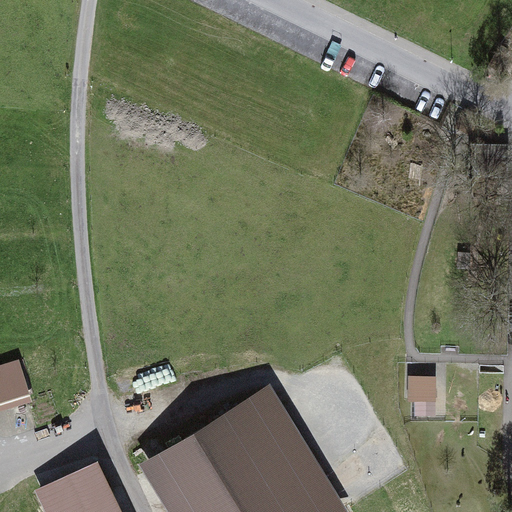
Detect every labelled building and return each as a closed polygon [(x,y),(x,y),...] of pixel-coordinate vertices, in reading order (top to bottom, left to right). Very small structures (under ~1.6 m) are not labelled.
[(501,60),(508,50),(502,45),(495,55),(501,60)] [(467,133),(476,114),(464,109),(455,128),(467,133)] [(496,177),(474,177),(474,188),(496,188),(496,177)] [(18,363),(0,367),(0,411),(30,402),(18,363)] [(417,413),(431,413),(431,377),(411,377),(411,398),(417,398),(417,413)] [(344,511),(266,388),(144,465),(173,511),(344,511)] [(119,511),(95,462),(41,488),(52,511),(119,511)]
